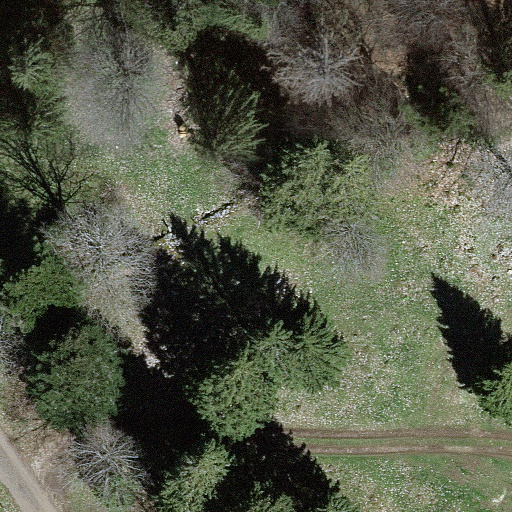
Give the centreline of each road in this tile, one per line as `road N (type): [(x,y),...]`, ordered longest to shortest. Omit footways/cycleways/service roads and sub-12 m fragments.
road 1 (track): [(23,399),(103,426),(185,440),(511,449)]
road 2 (unclassified): [(85,511),(0,355)]
